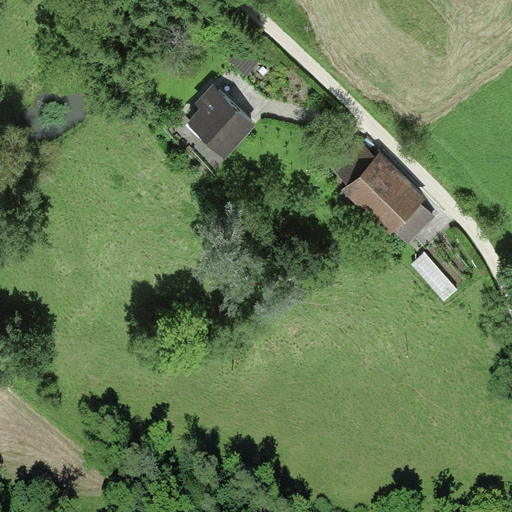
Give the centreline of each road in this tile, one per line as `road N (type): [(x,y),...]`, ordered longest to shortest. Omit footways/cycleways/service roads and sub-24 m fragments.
road 1 (track): [(237,0),(450,209),(483,249),(511,311)]
road 2 (track): [(0,356),(101,437),(153,511)]
